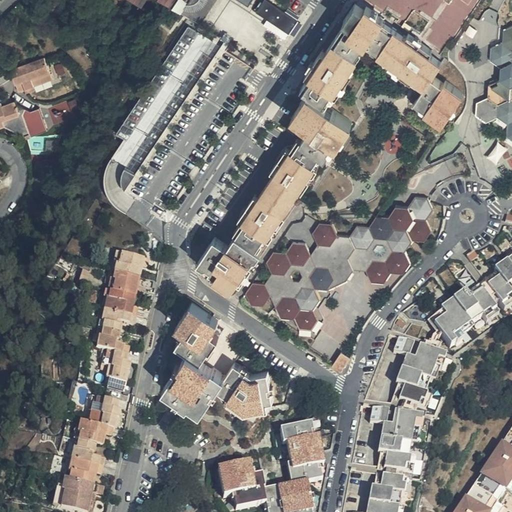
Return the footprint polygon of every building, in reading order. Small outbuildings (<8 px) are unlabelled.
[(165,0),(179,9),(184,0),(165,0)] [(234,0),(232,4),(244,12),(252,0),(234,0)] [(262,4),(253,18),(286,40),(295,27),(262,4)] [(361,11),(352,5),(339,22),(342,24),(323,54),(320,52),(304,77),(307,78),(299,90),(306,95),(290,119),(307,131),(299,143),(296,141),(288,151),(285,149),(268,174),(272,177),(256,200),(253,198),(237,222),(239,224),(231,236),(233,238),(225,249),(214,242),(198,266),(215,277),(212,281),(229,291),(237,279),(241,282),(259,255),(254,251),(262,239),(268,243),(284,219),(280,217),(297,193),(300,195),(316,171),(309,166),(317,155),(321,158),(328,146),(334,150),(351,125),(322,105),(329,93),(332,95),(348,70),(346,69),(362,45),(386,62),(384,65),(409,81),(411,79),(424,87),(413,103),(425,111),(422,115),(439,126),(461,94),(444,83),(441,86),(429,78),(439,64),(427,55),(429,52),(405,36),(403,38),(379,23),(381,20),(363,8),(361,11)] [(511,30),(501,32),(501,45),(489,49),(489,61),(500,68),(499,81),(487,87),(486,100),(495,106),(495,119),(496,119),(505,125),(504,137),(511,142),(511,30)] [(54,78),(46,57),(12,69),(19,91),(28,88),(26,84),(34,81),(36,85),(54,78)] [(66,72),(63,63),(56,65),(59,74),(66,72)] [(36,85),(34,81),(26,84),(28,88),(29,91),(37,88),(36,85)] [(17,102),(16,100),(3,104),(2,101),(0,102),(0,125),(8,123),(28,135),(27,137),(48,130),(40,108),(33,110),(17,102)] [(495,106),(486,100),(475,104),(474,117),(484,123),(495,119),(495,106)] [(292,323),(296,333),(309,334),(317,324),(312,313),(320,302),(318,293),(327,292),(345,282),(353,272),(365,272),(370,282),(384,283),(391,272),(400,272),(408,259),(416,258),(424,247),(422,238),(429,228),(427,219),(432,212),(425,202),(412,201),(406,211),(394,211),(390,217),(378,217),(371,228),(357,226),(350,236),(337,235),(328,247),(318,246),(310,257),(304,246),(292,245),(284,255),(272,256),(265,267),(270,278),(263,288),(251,287),(242,299),(246,310),(261,311),(269,301),(278,320),(292,323)] [(331,225),(319,224),(311,235),(318,246),(328,247),(337,235),(331,225)] [(483,259),(480,255),(479,256),(472,258),(470,259),(474,265),(483,259)] [(109,268),(107,276),(136,282),(139,270),(144,272),(145,264),(113,257),(111,269),(109,268)] [(511,261),(496,272),(499,276),(486,284),(507,314),(511,311),(511,261)] [(136,282),(107,276),(105,284),(108,285),(105,296),(132,302),(138,303),(139,296),(134,295),(136,282)] [(501,318),(480,288),(469,296),(466,293),(441,310),(443,313),(431,322),(450,350),(454,348),(456,350),(464,344),(462,342),(479,331),(475,326),(485,319),(490,327),(501,318)] [(102,315),(134,322),(136,313),(130,312),(132,302),(105,296),(102,315)] [(219,328),(190,308),(174,332),(182,338),(173,351),(185,358),(160,394),(177,404),(180,406),(178,409),(185,413),(189,407),(201,415),(216,394),(228,401),(225,406),(243,418),(269,411),(273,410),(271,405),(276,404),(269,376),(254,379),(236,368),(228,379),(216,371),(215,373),(204,366),(211,355),(213,357),(221,344),(213,338),(219,328)] [(95,334),(118,339),(121,327),(133,329),(134,322),(102,315),(99,328),(96,328),(95,334)] [(116,351),(118,339),(95,334),(93,342),(96,343),(94,354),(114,359),(126,361),(128,354),(116,351)] [(410,360),(412,361),(417,347),(401,340),(395,354),(410,360)] [(418,363),(412,361),(410,360),(399,387),(407,391),(402,404),(426,413),(432,398),(428,396),(433,384),(437,385),(442,373),(443,373),(446,366),(445,366),(448,359),(423,349),(418,363)] [(336,359),(344,364),(350,356),(342,350),(336,359)] [(126,361),(114,359),(112,366),(108,366),(107,372),(109,372),(106,387),(108,387),(124,391),(127,370),(125,370),(126,361)] [(344,364),(336,359),(332,364),(340,370),(344,364)] [(124,391),(108,387),(107,395),(122,398),(124,391)] [(99,421),(96,432),(113,436),(115,436),(118,417),(114,416),(116,408),(104,406),(102,414),(98,413),(97,420),(99,421)] [(390,416),(373,413),(370,427),(385,430),(380,458),(390,460),(387,474),(411,478),(414,462),(411,461),(413,447),(418,448),(421,436),(423,436),(424,428),(422,428),(423,422),(398,417),(394,432),(387,431),(390,416)] [(74,438),(73,447),(94,452),(103,454),(106,443),(111,444),(113,436),(96,432),(79,428),(77,438),(74,438)] [(314,444),(311,430),(280,437),(283,451),(287,450),(292,473),(288,474),(293,495),(279,498),(279,496),(265,499),(261,483),(251,485),(248,471),(217,477),(223,504),(233,502),(234,511),(256,511),(266,510),(265,511),(314,511),(309,488),(323,485),(321,472),(325,471),(325,470),(322,456),(319,443),(314,444)] [(511,511),(511,432),(459,511),(511,511)] [(71,467),(103,473),(105,465),(92,462),(94,452),(73,447),(71,457),(73,457),(71,467)] [(101,481),(103,473),(71,467),(69,478),(66,478),(64,485),(95,492),(97,481),(101,481)] [(374,493),(370,511),(401,511),(403,498),(407,498),(410,484),(386,481),(384,495),(374,493)] [(97,492),(95,492),(64,485),(60,507),(87,511),(90,511),(93,501),(95,502),(97,492)] [(53,505),(59,507),(63,491),(57,489),(53,505)]
